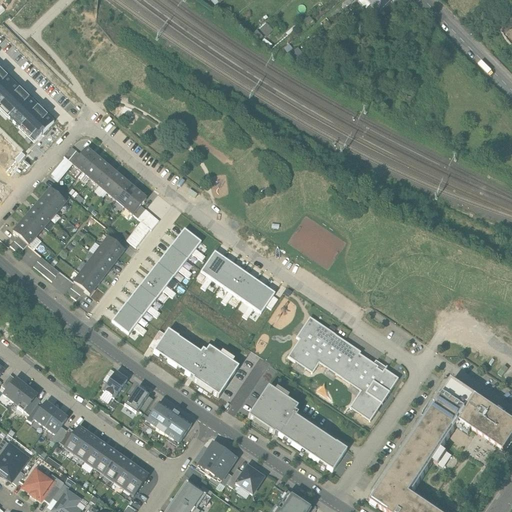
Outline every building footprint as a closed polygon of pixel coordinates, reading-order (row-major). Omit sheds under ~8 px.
[(380,0),(379,1),(378,0),(372,6),(373,7),(372,7),(378,14),(392,0),(380,0)] [(511,16),(496,28),(502,36),(511,29),(511,16)] [(310,17),(300,25),(305,31),(314,23),(310,17)] [(263,23),(253,34),(260,41),(271,30),(263,23)] [(379,39),(373,48),(378,51),(385,41),(379,39)] [(385,41),(378,51),(385,55),(391,45),(385,41)] [(403,53),(391,45),(385,55),(387,56),(385,62),(391,65),(398,63),(403,53)] [(417,51),(411,53),(414,69),(420,68),(417,51)] [(410,72),(392,69),(391,73),(389,83),(407,87),(410,72)] [(0,97),(13,84),(0,71),(0,97)] [(387,72),(383,74),(382,82),(389,83),(391,73),(387,72)] [(13,84),(0,97),(0,111),(33,144),(53,123),(37,108),(40,105),(33,99),(30,101),(13,84)] [(71,149),(63,158),(68,162),(76,152),(71,149)] [(94,158),(85,151),(80,156),(73,165),(72,166),(81,173),(94,158)] [(76,152),(68,162),(73,165),(80,156),(76,152)] [(102,165),(94,158),(81,173),(90,180),(102,165)] [(111,172),(102,165),(90,180),(98,188),(111,172)] [(111,172),(98,188),(107,195),(120,179),(111,172)] [(120,179),(107,195),(115,202),(128,186),(120,179)] [(128,186),(115,202),(124,209),(137,194),(128,186)] [(50,190),(42,199),(57,212),(65,203),(56,195),(50,190)] [(69,199),(60,191),(56,195),(65,203),(69,199)] [(137,194),(124,209),(133,216),(140,207),(145,201),(137,194)] [(57,212),(42,199),(35,207),(50,220),(57,212)] [(50,220),(35,207),(28,215),(43,228),(50,220)] [(140,207),(133,216),(137,220),(145,211),(140,207)] [(145,211),(137,220),(140,223),(126,241),(135,249),(150,230),(151,232),(159,222),(145,211)] [(43,228),(28,215),(20,223),(35,237),(43,228)] [(35,237),(20,223),(13,232),(18,237),(27,245),(28,245),(35,237)] [(112,322),(128,335),(200,244),(183,231),(180,236),(175,243),(165,255),(159,262),(152,272),(147,278),(136,292),(131,299),(120,313),(116,318),(112,322)] [(121,241),(111,234),(108,239),(117,246),(121,241)] [(27,245),(18,237),(14,241),(23,249),(27,245)] [(117,246),(108,239),(101,248),(117,260),(124,251),(117,246)] [(14,241),(10,246),(19,254),(23,249),(14,241)] [(117,260),(101,248),(94,256),(110,269),(117,260)] [(221,260),(214,255),(201,274),(260,314),(273,295),(269,293),(263,288),(255,283),(237,270),(230,265),(221,260)] [(110,269),(94,256),(87,265),(103,278),(110,269)] [(50,265),(41,257),(37,262),(46,269),(50,265)] [(46,269),(37,262),(33,266),(42,274),(46,269)] [(59,272),(50,265),(46,269),(55,277),(59,272)] [(103,278),(87,265),(80,274),(96,286),(103,278)] [(55,277),(46,269),(42,274),(52,282),(55,277)] [(80,274),(73,283),(74,284),(83,291),(89,295),(96,286),(80,274)] [(83,291),(74,284),(70,289),(80,296),(83,291)] [(80,296),(70,289),(67,293),(76,301),(80,296)] [(494,302),(486,314),(497,320),(504,308),(494,302)] [(361,353),(309,319),(296,339),(299,341),(287,358),(312,374),(319,364),(361,392),(350,409),(370,422),(382,405),(390,393),(399,379),(385,370),(386,368),(376,361),(374,365),(360,355),(361,353)] [(200,355),(167,333),(154,353),(193,379),(192,380),(218,398),(237,369),(208,349),(205,353),(202,351),(200,355)] [(127,381),(115,373),(102,392),(114,400),(127,381)] [(15,379),(10,375),(1,386),(6,390),(15,379)] [(15,379),(6,390),(3,395),(13,403),(25,387),(15,379)] [(503,453),(511,440),(511,422),(451,382),(370,503),(383,511),(437,511),(412,495),(433,464),(438,467),(447,454),(442,451),(460,424),(503,453)] [(36,396),(25,387),(13,403),(18,407),(17,408),(23,413),(36,396)] [(148,396),(136,388),(124,406),(136,414),(148,396)] [(297,408),(267,389),(248,418),(274,436),(274,435),(283,440),(284,438),(292,443),(290,445),(300,452),(302,450),(310,455),(308,457),(318,464),(320,462),(327,467),(326,469),(332,473),(346,452),(335,444),(335,445),(295,419),(297,415),(294,413),(297,408)] [(42,409),(34,419),(45,428),(57,412),(46,403),(42,409)] [(191,426),(158,404),(145,423),(178,446),(191,426)] [(34,419),(42,409),(37,405),(26,420),(31,423),(34,419)] [(67,419),(57,412),(45,428),(55,435),(67,419)] [(74,455),(88,435),(78,428),(63,448),(74,455)] [(84,462),(98,442),(88,435),(74,455),(84,462)] [(0,443),(0,457),(9,445),(2,440),(0,443)] [(93,469),(108,449),(98,442),(84,462),(93,469)] [(27,459),(9,445),(0,457),(0,473),(11,482),(19,471),(27,459)] [(221,482),(235,460),(212,445),(198,466),(207,472),(205,475),(210,478),(212,476),(221,482)] [(103,476),(118,456),(108,449),(93,469),(103,476)] [(113,483),(127,463),(118,456),(103,476),(113,483)] [(123,490),(137,470),(127,463),(113,483),(123,490)] [(263,479),(246,468),(242,474),(235,485),(252,496),(263,479)] [(50,481),(36,470),(23,488),(31,494),(30,496),(36,500),(37,498),(41,501),(42,500),(52,485),(48,482),(50,481)] [(148,477),(137,470),(123,490),(133,497),(148,477)] [(232,489),(235,485),(242,474),(236,470),(226,485),(232,489)] [(19,471),(11,482),(16,486),(24,475),(19,471)] [(52,485),(42,500),(49,505),(52,500),(63,485),(64,483),(53,475),(50,481),(48,482),(52,485)] [(198,491),(185,482),(164,511),(198,511),(212,493),(202,486),(198,491)] [(63,485),(52,500),(58,504),(66,492),(68,489),(63,485)] [(58,504),(52,511),(78,511),(74,508),(79,501),(66,492),(58,504)] [(310,511),(311,511),(287,495),(277,510),(274,508),(271,511),(310,511)]
